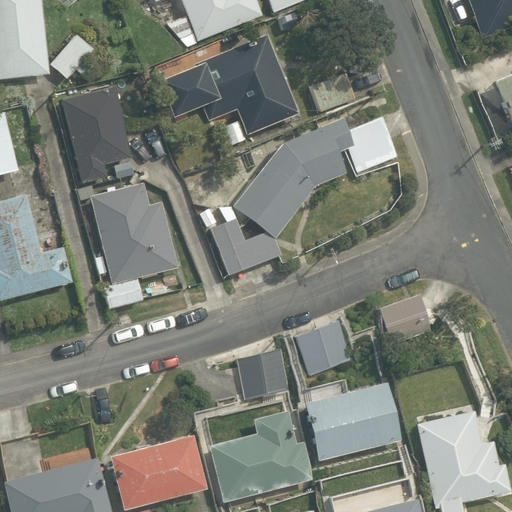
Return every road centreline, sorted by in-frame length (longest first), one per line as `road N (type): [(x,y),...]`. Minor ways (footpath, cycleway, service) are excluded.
road 1 (residential): [(478,229),(201,331),(0,385)]
road 2 (residential): [(385,0),(478,229)]
